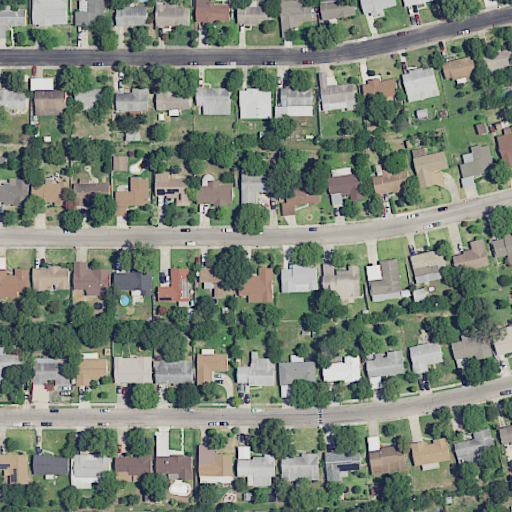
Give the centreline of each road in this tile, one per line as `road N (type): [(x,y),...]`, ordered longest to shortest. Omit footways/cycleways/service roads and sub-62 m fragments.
road 1 (residential): [(511,15),(342,54),(0,58)]
road 2 (residential): [(511,198),(347,236),(0,237)]
road 3 (residential): [(511,386),(331,417),(0,417)]
